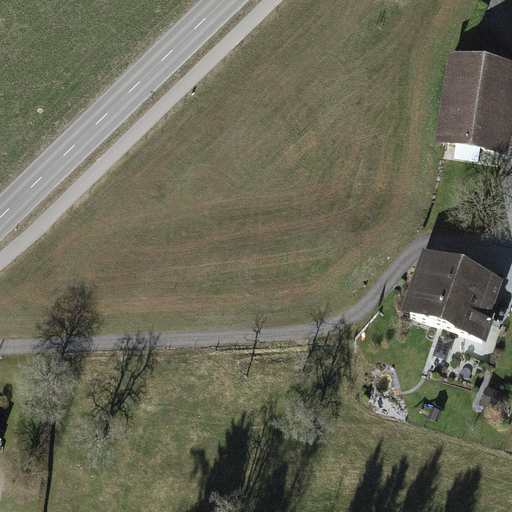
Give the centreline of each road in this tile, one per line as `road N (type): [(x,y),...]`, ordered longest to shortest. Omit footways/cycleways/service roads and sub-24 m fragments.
road 1 (residential): [(0,349),(314,331),(358,314),(416,250),(435,244),(503,257),(511,217)]
road 2 (secondary): [(225,0),(0,220)]
